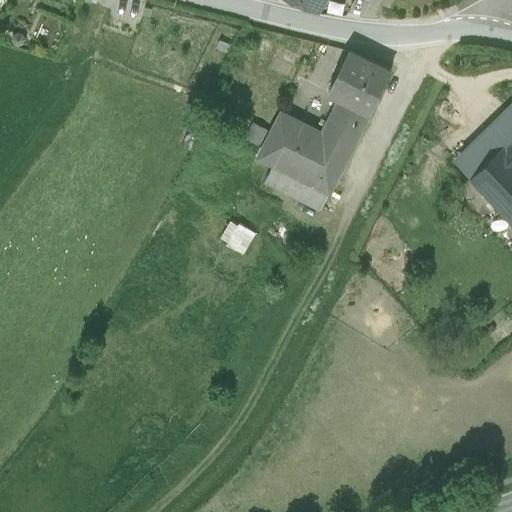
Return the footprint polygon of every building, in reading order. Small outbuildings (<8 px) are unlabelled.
[(289,0),(319,12),(326,0),(289,0)] [(23,42),(25,40),(25,37),(24,34),(23,32),(20,31),(17,32),(15,33),(14,35),(13,38),(14,40),(16,42),(18,43),(21,43),(23,42)] [(391,71),(349,50),(329,91),(341,98),(370,112),(391,71)] [(329,192),(370,112),(341,98),(323,132),(282,112),(259,157),(273,164),(329,192)] [(236,131),(256,141),(265,121),(245,110),(236,131)] [(504,145),(511,137),(511,111),(458,164),(471,178),(504,145)] [(511,153),(504,145),(471,178),(495,204),(511,221),(511,153)] [(322,209),(329,192),(273,164),(265,181),(322,209)] [(495,204),(471,178),(461,188),(484,213),(495,204)] [(216,240),(243,253),(254,231),(227,218),(216,240)]
